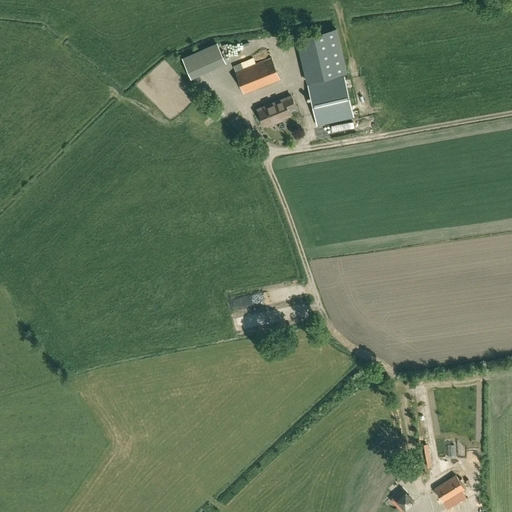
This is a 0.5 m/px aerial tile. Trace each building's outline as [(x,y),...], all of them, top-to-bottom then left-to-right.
[(333,29),(297,37),(307,82),(343,74),(333,29)] [(214,42),(178,56),(187,77),(223,63),(214,42)] [(271,58),(243,69),(236,72),(244,93),(280,79),(271,58)] [(317,125),(353,117),(344,76),(308,84),(317,125)] [(269,125),(275,123),(274,121),(291,114),(288,109),(296,106),(292,96),(258,109),(264,125),(267,124),(269,125)] [(479,461),(479,447),(466,446),(465,461),(479,461)] [(443,502),(465,488),(456,474),(434,488),(443,502)] [(412,500),(402,489),(397,494),(400,497),(397,500),(400,503),(397,506),(402,510),(412,500)]
